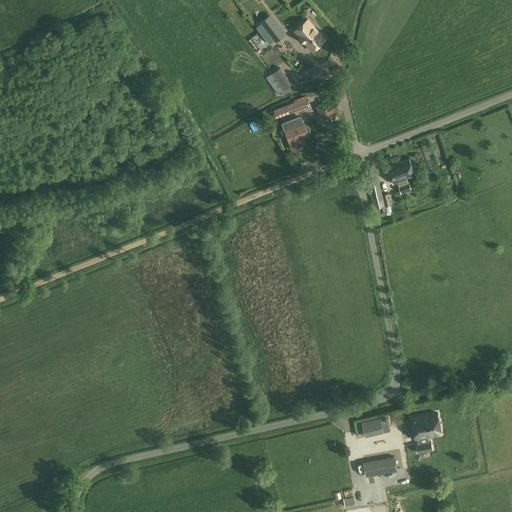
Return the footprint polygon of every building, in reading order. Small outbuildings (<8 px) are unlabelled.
[(265,22),(259,26),(272,42),(277,38),(278,40),(286,34),(272,14),(264,20),(265,22)] [(326,40),(308,20),(295,31),(313,51),(326,40)] [(281,67),(266,77),(278,95),(293,84),(281,67)] [(306,98),(274,111),(277,119),(309,106),(306,98)] [(334,99),(317,107),(324,121),(341,112),(334,99)] [(297,119),(283,124),(291,143),(289,143),(292,152),(307,146),(304,138),(310,136),(309,134),(310,133),(311,131),(312,130),(312,128),(310,127),(309,126),(307,125),(306,125),(305,124),(300,126),(297,119)] [(407,179),(411,177),(411,176),(416,174),(409,158),(388,167),(394,184),(403,180),(405,185),(400,187),(402,193),(411,189),(407,179)] [(367,175),(373,209),(382,207),(383,213),(392,211),(391,205),(392,205),(389,194),(383,195),(377,173),(367,175)] [(417,439),(418,444),(431,442),(432,442),(431,436),(441,435),(437,414),(413,418),(417,439)] [(383,431),(380,418),(363,422),(366,435),(383,431)] [(419,453),(433,451),(431,442),(418,444),(417,445),(419,453)] [(365,462),(367,475),(397,470),(395,457),(365,462)]
